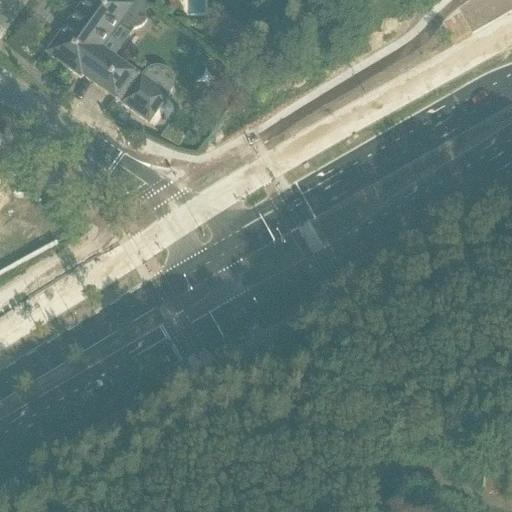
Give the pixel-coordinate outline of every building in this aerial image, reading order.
[(134,7),(123,0),(86,0),(77,13),(80,16),(71,28),(68,26),(47,55),(81,80),(83,76),(93,84),(93,85),(115,101),(117,98),(124,103),(122,106),(149,126),(169,98),(167,97),(170,93),(171,91),(171,90),(172,87),(172,86),(172,83),(172,82),(171,79),(169,77),(168,75),(167,74),(165,73),(162,72),(160,71),(159,71),(156,71),(155,71),(152,71),(150,72),(148,74),(147,75),(145,77),(143,80),(102,50),(119,27),(124,30),(126,31),(127,31),(130,32),(131,32),(133,32),(136,31),(138,30),(139,29),(141,28),(143,26),(143,25),(144,23),(145,22),(145,20),(145,18),(145,16),(145,14),(144,13),(143,11),(143,10),(141,8),(139,6),(136,4),(134,7)] [(172,0),(159,0),(158,3),(174,15),(181,6),(172,0)] [(226,77),(213,95),(221,101),(230,108),(249,82),(231,69),(226,77)] [(169,128),(161,140),(178,149),(185,139),(169,128)] [(269,357),(266,358),(264,360),(270,370),(280,364),(274,354),(269,357)]
